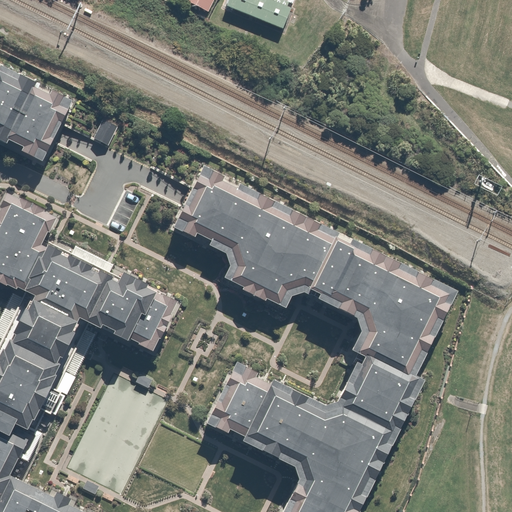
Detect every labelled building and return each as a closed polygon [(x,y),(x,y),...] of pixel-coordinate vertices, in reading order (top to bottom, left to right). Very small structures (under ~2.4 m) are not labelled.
[(211,12),(216,0),(185,0),(185,1),(211,12)] [(295,1),(291,0),(231,0),(228,10),(285,30),(295,1)] [(0,143),(9,148),(11,144),(26,151),(24,155),(41,163),(40,165),(44,167),(60,134),(75,105),(54,95),(52,99),(37,91),(39,87),(3,69),(1,73),(0,72),(0,143)] [(118,128),(103,121),(94,139),(109,146),(118,128)] [(155,131),(150,143),(170,152),(175,140),(155,131)] [(227,180),(206,170),(191,198),(175,231),(197,241),(199,237),(213,244),(211,249),(227,256),(232,269),(226,281),(245,290),(244,293),(267,304),(268,302),(288,312),(293,300),(297,299),(306,296),(312,299),(356,321),(359,322),(364,336),(354,355),(368,361),(367,364),(364,369),(359,366),(340,406),(328,410),(276,384),(274,388),(258,380),(260,376),(239,366),(208,426),(297,471),(303,484),(288,511),(364,511),(427,385),(418,380),(460,296),(355,244),(352,248),(339,242),(341,237),(242,188),(240,192),(225,184),(227,180)] [(0,511),(76,511),(71,509),(74,503),(60,496),(57,502),(12,480),(21,463),(22,463),(24,460),(29,463),(43,435),(37,432),(46,414),(52,417),(53,415),(56,416),(66,397),(62,395),(63,394),(68,396),(76,378),(75,377),(99,331),(104,333),(104,332),(117,338),(116,339),(131,346),(132,342),(141,347),(141,348),(155,355),(161,342),(163,342),(174,319),(173,318),(179,305),(166,299),(165,300),(149,293),(151,290),(126,277),(121,288),(115,285),(116,282),(102,275),(101,278),(95,275),(96,272),(71,260),(70,263),(64,259),(65,257),(51,250),(50,252),(43,249),(50,236),(52,236),(59,222),(46,215),(46,214),(22,202),(22,204),(9,197),(2,212),(3,213),(0,218),(0,217),(0,285),(9,290),(9,289),(19,293),(20,291),(26,294),(24,300),(14,295),(0,322),(0,338),(3,340),(0,346),(0,511)] [(186,362),(174,355),(162,375),(182,386),(191,369),(184,365),(186,362)] [(141,375),(136,383),(148,389),(152,381),(141,375)] [(100,487),(87,481),(83,489),(95,495),(100,487)]
